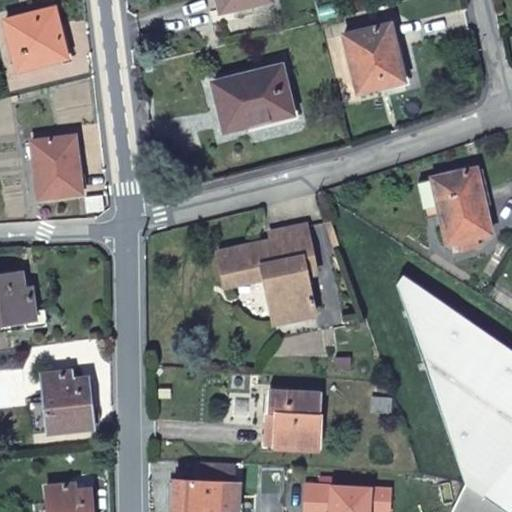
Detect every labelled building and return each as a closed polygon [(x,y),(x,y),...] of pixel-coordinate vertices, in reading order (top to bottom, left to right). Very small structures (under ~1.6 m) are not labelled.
[(271,0),(218,0),(221,12),(271,1),(271,0)] [(54,9),(6,20),(18,69),(66,57),(54,9)] [(356,92),(380,86),(379,80),(401,75),(389,25),(343,37),(356,92)] [(280,67),(221,81),(226,104),(218,106),(224,132),(291,114),(280,67)] [(379,80),(380,86),(402,81),(401,75),(379,80)] [(226,104),(221,81),(212,84),(218,106),(226,104)] [(58,138),(32,141),(38,198),(81,193),(75,143),(59,144),(58,138)] [(419,178),(425,203),(437,201),(440,211),(447,240),(491,231),(477,166),(419,178)] [(437,201),(425,203),(427,213),(440,211),(437,201)] [(316,271),(306,222),(270,229),(272,237),(218,249),(225,284),(266,275),(275,320),(315,312),(308,273),(316,271)] [(36,315),(35,308),(31,286),(23,287),(21,271),(0,274),(0,320),(11,319),(26,317),(36,315)] [(464,477),(446,511),(511,511),(511,345),(405,271),(398,280),(464,477)] [(46,306),(35,308),(36,315),(26,317),(28,326),(48,322),(46,306)] [(11,319),(0,320),(0,330),(13,328),(11,319)] [(71,369),(44,372),(50,428),(93,423),(88,374),(71,376),(71,369)] [(275,410),(274,422),(273,444),(319,446),(322,411),(318,410),(320,390),(270,388),(268,410),(275,410)] [(372,393),(371,408),(390,410),(391,395),(372,393)] [(287,463),(202,459),(201,478),(173,477),(171,511),(220,511),(220,509),(238,510),(240,474),(259,475),(260,464),(287,466),(287,463)] [(48,484),(50,511),(92,511),(90,488),(76,489),(75,482),(48,484)]
